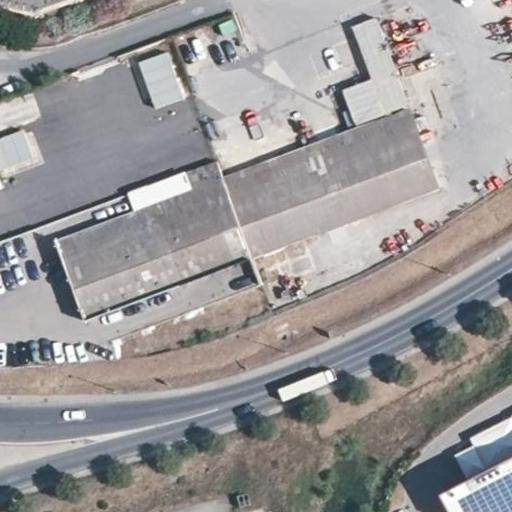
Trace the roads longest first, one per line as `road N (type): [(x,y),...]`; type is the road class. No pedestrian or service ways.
road 1 (primary): [(511,264),(384,342),(165,423)]
road 2 (primary): [(0,482),(165,423)]
road 3 (primary): [(165,423),(134,416),(0,423)]
